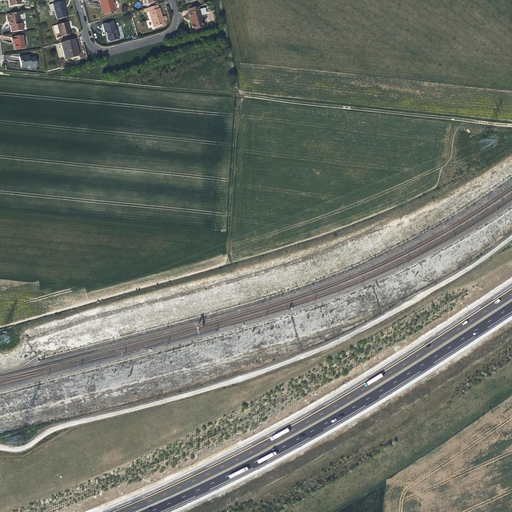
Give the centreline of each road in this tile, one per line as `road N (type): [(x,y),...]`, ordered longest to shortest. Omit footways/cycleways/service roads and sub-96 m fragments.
road 1 (track): [(511,125),(455,130),(433,185),(325,232),(0,322)]
road 2 (motorway): [(511,291),(310,418),(115,511)]
road 3 (motorway): [(147,511),(314,429),(511,305)]
road 4 (track): [(224,263),(237,97),(480,122)]
road 5 (track): [(220,0),(237,94),(0,71)]
road 6 (residential): [(172,0),(172,33),(107,53),(88,44),(77,0)]
